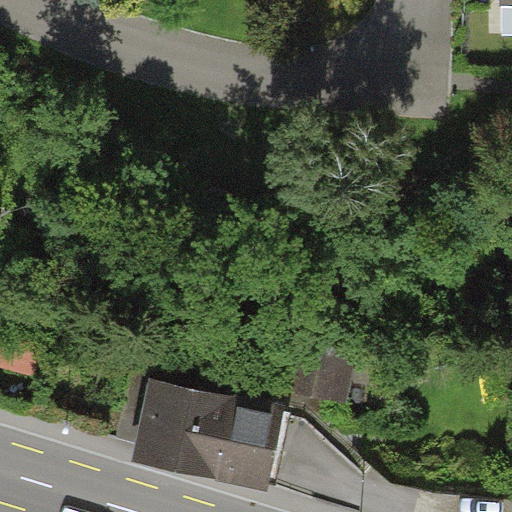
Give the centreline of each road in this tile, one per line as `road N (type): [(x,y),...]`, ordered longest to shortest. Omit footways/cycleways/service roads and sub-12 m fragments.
road 1 (residential): [(16,0),(110,44),(215,76),(359,90),(400,75),(426,0)]
road 2 (secondary): [(0,472),(130,511)]
